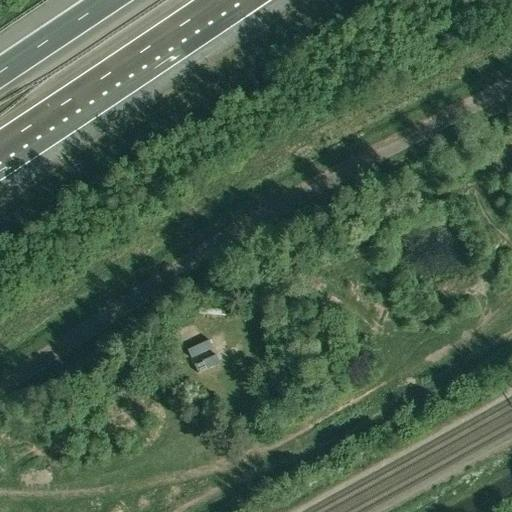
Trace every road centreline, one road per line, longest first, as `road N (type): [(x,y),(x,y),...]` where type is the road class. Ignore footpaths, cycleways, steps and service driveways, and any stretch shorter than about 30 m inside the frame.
road 1 (unclassified): [(0,384),(387,148),(511,85)]
road 2 (motorway): [(0,145),(216,0)]
road 3 (motorway): [(111,0),(0,74)]
